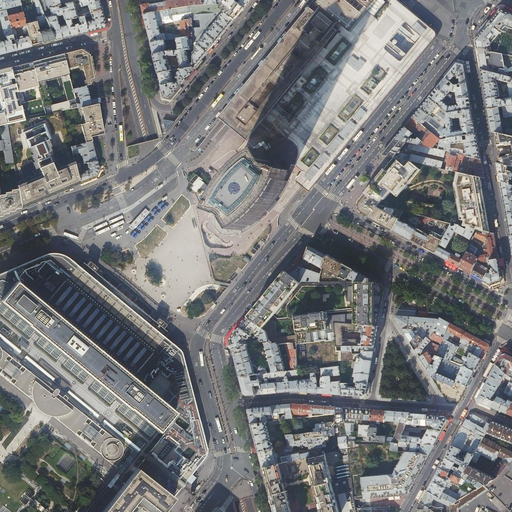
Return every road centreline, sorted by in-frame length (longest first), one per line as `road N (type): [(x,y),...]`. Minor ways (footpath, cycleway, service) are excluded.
road 1 (primary): [(119,36),(241,511)]
road 2 (primary): [(251,511),(130,40)]
road 3 (secondary): [(64,224),(149,182),(306,0)]
road 4 (secondary): [(297,215),(197,341),(224,477)]
road 5 (secondary): [(246,460),(218,334),(311,224)]
road 6 (residential): [(510,285),(464,19)]
road 7 (secondary): [(286,0),(159,152),(122,175)]
road 8 (secondary): [(445,7),(441,41),(315,194)]
road 9 (secondary): [(329,202),(455,50),(464,19)]
road 10 (residential): [(263,0),(172,106),(154,102),(140,49),(130,40)]
road 11 (tertiary): [(511,305),(329,202)]
road 12 (unknown): [(358,118),(313,80),(317,59),(330,60),(369,105)]
road 13 (residential): [(119,36),(122,175)]
road 14 (tertiary): [(394,269),(504,331)]
road 15 (residential): [(406,511),(465,403)]
road 16 (residential): [(119,32),(0,62)]
